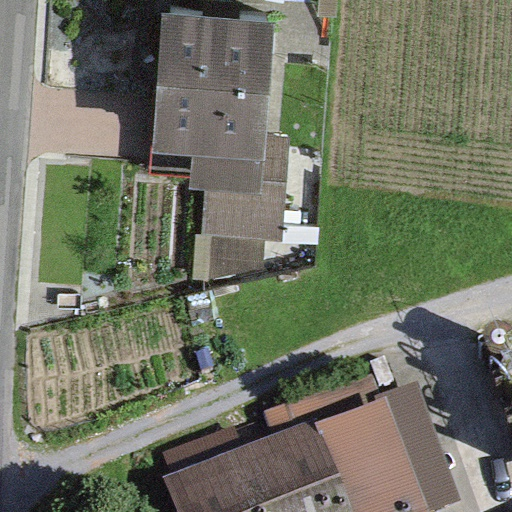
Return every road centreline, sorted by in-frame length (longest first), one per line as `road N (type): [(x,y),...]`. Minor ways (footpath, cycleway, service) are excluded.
road 1 (track): [(0,467),(511,293)]
road 2 (tertiary): [(16,0),(0,260)]
